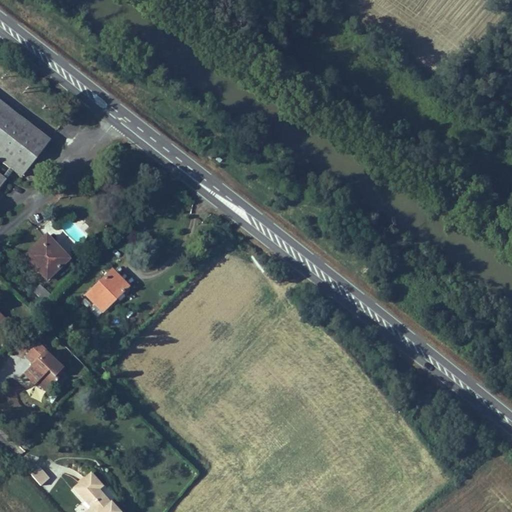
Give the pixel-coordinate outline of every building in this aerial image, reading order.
[(0,90),(0,150),(29,173),(58,135),(0,90)] [(0,197),(10,183),(8,182),(13,177),(0,167),(0,197)] [(56,229),(35,251),(58,273),(80,252),(56,229)] [(125,271),(103,295),(121,310),(142,287),(125,271)] [(57,287),(49,295),(60,305),(68,297),(57,287)] [(0,326),(8,333),(18,322),(7,311),(10,307),(0,297),(0,326)] [(43,359),(27,369),(33,378),(23,384),(32,399),(37,396),(43,406),(55,399),(52,394),(59,390),(46,369),(48,368),(43,359)] [(247,405),(242,409),(255,425),(260,420),(247,405)] [(45,480),(36,487),(46,498),(55,490),(45,480)] [(99,484),(95,487),(117,511),(121,508),(99,484)] [(117,511),(95,487),(81,499),(93,511),(117,511)]
